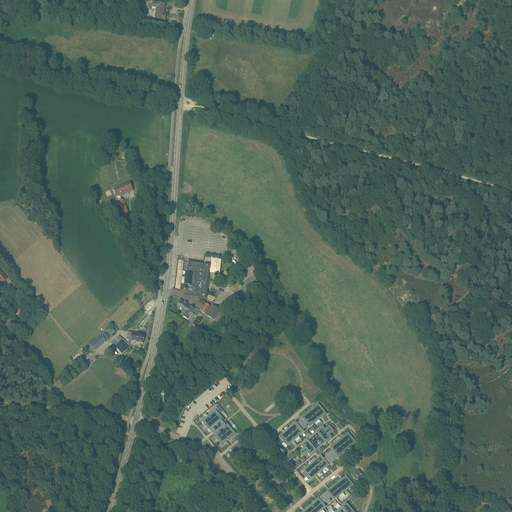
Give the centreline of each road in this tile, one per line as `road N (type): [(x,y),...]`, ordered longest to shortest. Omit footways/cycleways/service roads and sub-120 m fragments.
road 1 (tertiary): [(135,420),(167,277),(194,0)]
road 2 (track): [(181,105),(511,193)]
road 3 (unclassified): [(263,511),(219,457),(135,420)]
